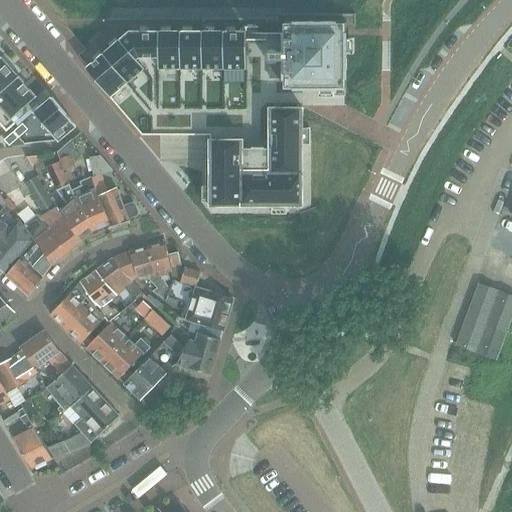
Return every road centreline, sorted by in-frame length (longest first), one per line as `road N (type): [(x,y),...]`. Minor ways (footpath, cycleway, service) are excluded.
road 1 (tertiary): [(282,316),(261,287),(188,224),(0,4)]
road 2 (tertiary): [(282,316),(350,266),(448,78),(511,5)]
road 3 (residential): [(471,209),(481,221),(479,249),(414,451),(420,511)]
road 4 (residential): [(321,400),(356,379),(387,342),(446,217),(471,209)]
road 5 (residential): [(175,452),(201,441),(277,364)]
road 6 (residential): [(31,312),(65,271),(135,237)]
road 7 (residential): [(123,402),(31,312)]
road 8 (residential): [(321,400),(377,511)]
road 9 (residential): [(175,452),(70,511)]
